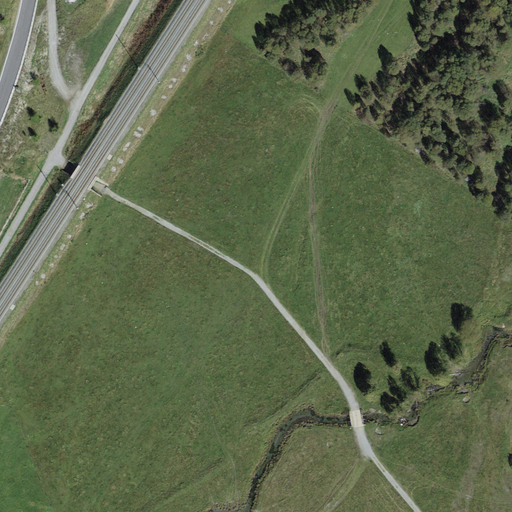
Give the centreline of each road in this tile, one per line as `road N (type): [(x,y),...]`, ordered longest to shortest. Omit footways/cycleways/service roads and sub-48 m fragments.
road 1 (track): [(54,159),(251,273),(345,387),(366,449),(417,511)]
road 2 (track): [(54,159),(133,0)]
